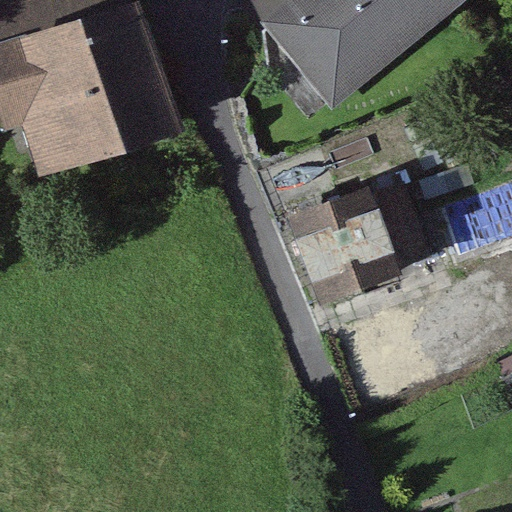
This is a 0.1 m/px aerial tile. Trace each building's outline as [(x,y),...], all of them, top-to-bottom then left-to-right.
[(12,0),(23,35),(120,6),(117,0),(12,0)] [(289,0),(282,6),(258,26),(325,105),(448,0),(289,0)] [(175,133),(133,2),(120,6),(23,35),(0,44),(0,130),(19,124),(37,180),(175,133)] [(401,182),(364,196),(391,271),(429,257),(401,182)] [(361,188),(292,213),(305,250),(323,300),(393,276),(391,271),(364,196),(361,188)]
